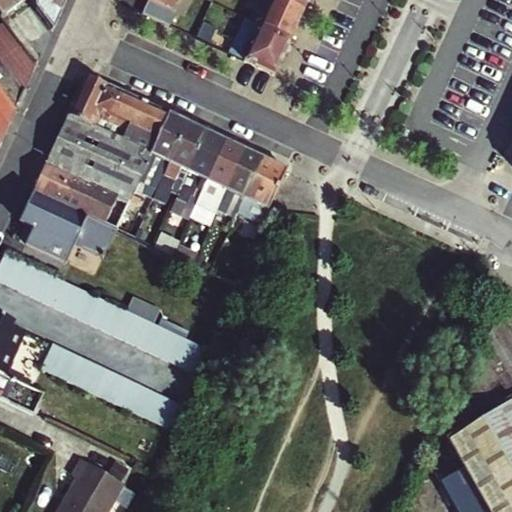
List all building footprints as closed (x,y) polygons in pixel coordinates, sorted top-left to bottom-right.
[(58,11),(50,0),(0,0),(0,18),(1,20),(26,0),(35,0),(38,3),(32,13),(51,27),(58,11)] [(63,0),(50,0),(58,11),(63,0)] [(146,0),(141,14),(167,25),(178,0),(146,0)] [(303,10),(279,0),(257,0),(249,19),(259,24),(244,61),(275,74),(303,10)] [(279,0),(303,10),(307,0),(279,0)] [(2,21),(0,22),(0,60),(22,90),(34,64),(2,21)] [(0,138),(22,90),(0,60),(0,138)] [(86,77),(68,115),(90,125),(97,110),(108,115),(120,92),(86,77)] [(169,115),(120,92),(108,115),(126,123),(132,126),(129,135),(122,133),(119,138),(150,152),(169,115)] [(90,125),(68,115),(46,163),(128,200),(134,188),(150,152),(119,138),(90,125)] [(150,152),(134,188),(144,193),(154,173),(161,176),(187,124),(169,115),(150,152)] [(129,135),(132,126),(126,123),(122,133),(129,135)] [(161,176),(154,193),(164,197),(171,184),(178,188),(206,132),(187,124),(161,176)] [(178,188),(177,190),(170,206),(189,214),(197,196),(206,178),(225,141),(206,132),(178,188)] [(225,141),(206,178),(197,196),(216,205),(224,186),(243,150),(225,141)] [(224,186),(216,205),(234,214),(238,207),(262,159),(243,150),(224,186)] [(287,170),(262,159),(238,207),(253,214),(246,229),(257,234),(264,219),(287,170)] [(128,200),(46,163),(33,189),(117,225),(128,200)] [(103,257),(117,225),(33,189),(19,220),(33,227),(25,242),(66,261),(74,243),(103,257)] [(0,279),(5,282),(16,258),(4,252),(0,261),(0,279)] [(17,288),(28,263),(16,258),(5,282),(17,288)] [(29,293),(40,269),(28,263),(17,288),(29,293)] [(41,299),(52,274),(40,269),(29,293),(41,299)] [(64,280),(62,279),(52,274),(41,299),(52,304),(64,280)] [(64,309),(75,285),(64,280),(52,304),(64,309)] [(76,315),(87,290),(75,285),(64,309),(76,315)] [(88,320),(99,296),(87,290),(76,315),(88,320)] [(100,325),(111,301),(99,296),(88,320),(100,325)] [(112,331),(123,307),(111,301),(100,325),(112,331)] [(123,336),(134,312),(123,307),(112,331),(123,336)] [(135,342),(146,318),(134,312),(123,336),(135,342)] [(0,369),(5,372),(24,329),(13,324),(15,320),(0,313),(0,369)] [(147,347),(158,323),(146,318),(135,342),(147,347)] [(159,353),(170,328),(158,323),(147,347),(159,353)] [(171,358),(182,334),(170,328),(159,353),(171,358)] [(183,363),(194,339),(182,334),(171,358),(183,363)] [(195,369),(206,345),(194,339),(183,363),(195,369)] [(52,371),(63,347),(51,341),(39,366),(52,371)] [(64,377),(75,352),(63,347),(52,371),(64,377)] [(76,382),(87,358),(75,352),(64,377),(76,382)] [(88,388),(99,363),(87,358),(76,382),(88,388)] [(100,393),(111,369),(99,363),(88,388),(100,393)] [(5,372),(0,369),(0,395),(32,411),(43,389),(5,372)] [(112,399),(123,374),(111,369),(100,393),(112,399)] [(123,404),(135,380),(123,374),(112,399),(123,404)] [(135,410),(147,385),(135,380),(123,404),(135,410)] [(147,415),(159,391),(147,385),(135,410),(147,415)] [(159,421),(171,396),(159,391),(147,415),(159,421)] [(169,425),(180,401),(171,396),(159,421),(169,425)] [(183,402),(180,401),(169,425),(172,426),(183,402)] [(511,511),(511,417),(451,453),(458,466),(439,479),(457,511),(511,511)] [(81,458),(74,476),(80,479),(64,511),(111,511),(126,480),(81,458)]
